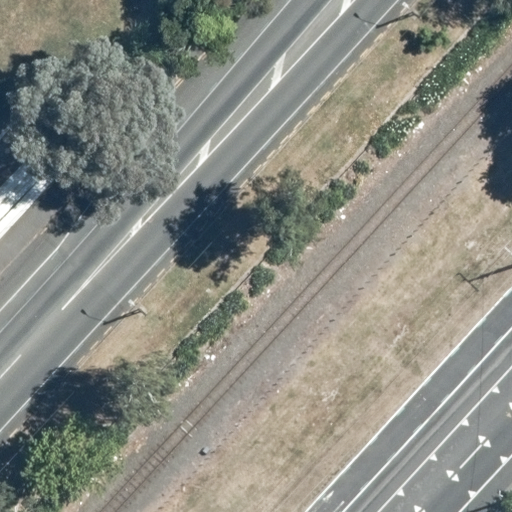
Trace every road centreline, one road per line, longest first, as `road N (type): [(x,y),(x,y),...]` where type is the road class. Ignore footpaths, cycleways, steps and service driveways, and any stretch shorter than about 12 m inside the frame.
road 1 (secondary): [(320,0),(0,352)]
road 2 (tertiary): [(420,511),(511,412)]
